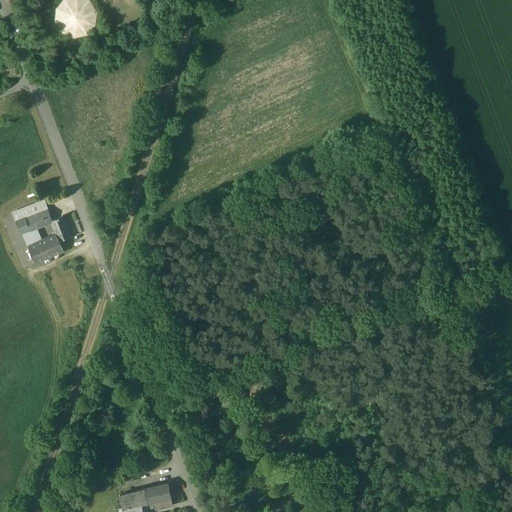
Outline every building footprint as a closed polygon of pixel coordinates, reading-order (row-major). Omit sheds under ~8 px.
[(62,37),(90,32),(89,27),(97,25),(92,0),(58,0),(55,1),(62,37)] [(45,199),(13,212),(16,221),(33,214),(48,208),(45,199)] [(48,208),(33,214),(37,226),(52,220),(53,220),(48,208)] [(33,214),(16,221),(21,233),(23,232),(36,227),(37,226),(33,214)] [(53,220),(52,220),(56,233),(60,241),(71,236),(63,216),(53,220)] [(36,227),(23,232),(28,245),(39,241),(42,240),(36,227)] [(42,240),(39,241),(43,248),(44,247),(60,241),(56,233),(42,240)] [(39,241),(28,245),(36,262),(49,257),(44,247),(43,248),(39,241)] [(60,241),(44,247),(49,257),(64,250),(60,241)] [(226,395),(223,396),(224,402),(240,399),(239,393),(238,393),(236,393),(231,394),(226,395)] [(168,484),(153,487),(156,501),(157,508),(173,505),(168,484)] [(153,487),(147,489),(150,502),(156,501),(153,487)] [(147,489),(131,492),(134,506),(141,504),(150,502),(147,489)] [(131,492),(120,495),(123,509),(127,509),(134,506),(131,492)]
